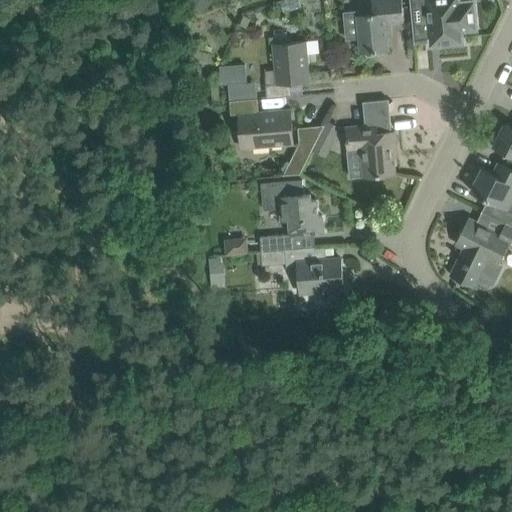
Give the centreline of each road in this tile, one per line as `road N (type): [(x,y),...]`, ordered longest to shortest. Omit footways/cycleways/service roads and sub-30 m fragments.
road 1 (residential): [(511,333),(457,318),(431,298),(414,267),(418,225),(469,112)]
road 2 (residential): [(469,112),(423,90),(340,89)]
